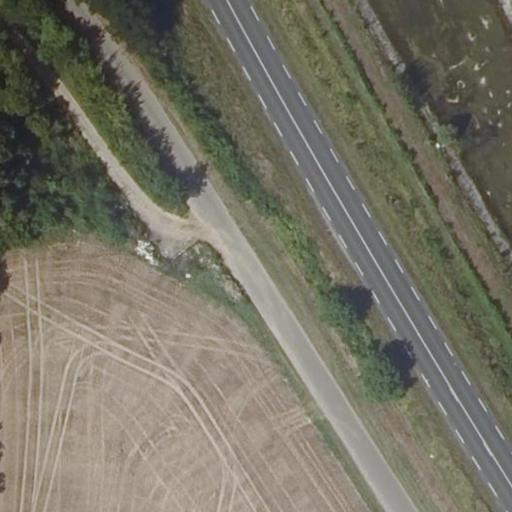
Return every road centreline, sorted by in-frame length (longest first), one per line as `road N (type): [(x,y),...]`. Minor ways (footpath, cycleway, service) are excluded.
road 1 (primary): [(511,486),(229,0)]
road 2 (unclassified): [(401,511),(211,219)]
road 3 (unclassified): [(211,219),(167,231),(128,198),(77,116),(0,25)]
road 4 (unclassified): [(211,219),(61,0)]
